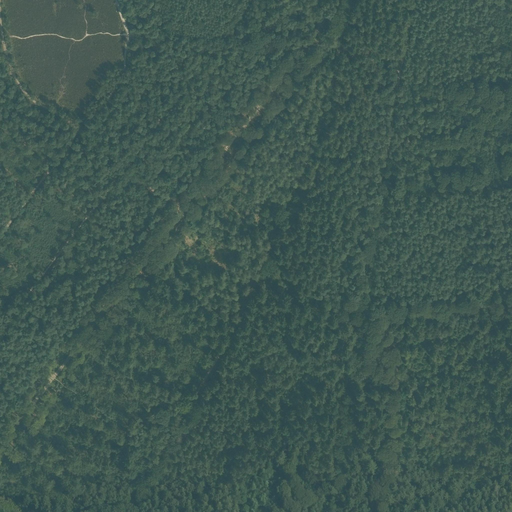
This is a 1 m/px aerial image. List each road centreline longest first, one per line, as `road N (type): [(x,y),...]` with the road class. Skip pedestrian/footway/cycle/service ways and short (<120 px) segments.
road 1 (track): [(128,511),(257,283),(308,158),(351,0)]
road 2 (unknown): [(248,0),(0,326)]
road 3 (track): [(182,209),(0,450)]
road 4 (track): [(337,425),(385,131)]
road 5 (track): [(339,0),(182,209)]
road 6 (track): [(374,314),(393,373),(373,511)]
road 7 (track): [(374,314),(511,309)]
road 8 (track): [(376,189),(511,178)]
road 9 (track): [(385,131),(410,0)]
road 10 (track): [(252,281),(374,314)]
road 11 (track): [(511,92),(390,105)]
road 12 (track): [(392,88),(511,76)]
